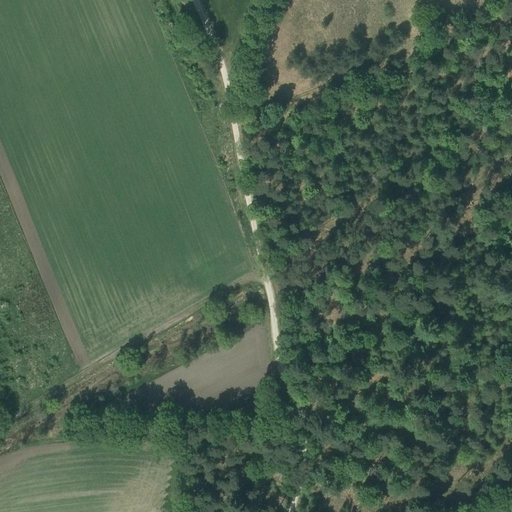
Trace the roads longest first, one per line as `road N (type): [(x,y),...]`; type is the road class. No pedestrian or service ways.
road 1 (track): [(235,123),(274,352),(307,418),(292,511)]
road 2 (track): [(235,123),(503,0)]
road 3 (track): [(186,0),(235,123)]
